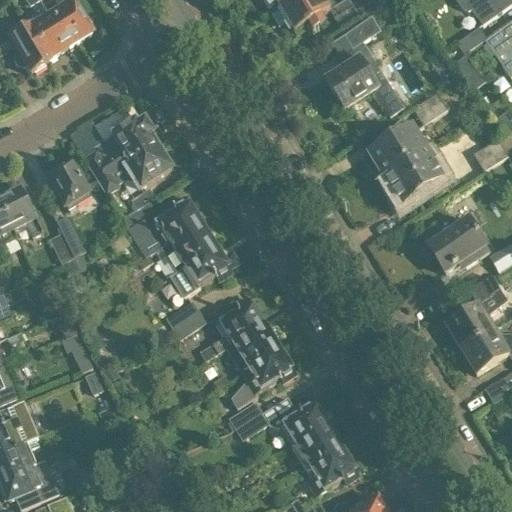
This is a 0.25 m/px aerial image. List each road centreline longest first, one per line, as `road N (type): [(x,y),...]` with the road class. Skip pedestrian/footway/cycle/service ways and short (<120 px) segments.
road 1 (tertiary): [(497,511),(196,31)]
road 2 (tertiary): [(163,54),(448,511)]
road 3 (residential): [(0,146),(163,54)]
